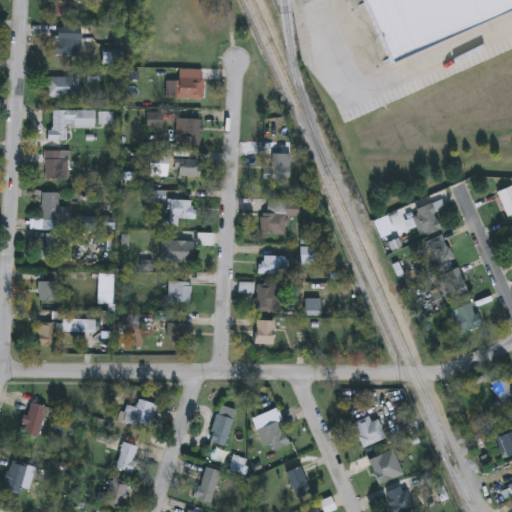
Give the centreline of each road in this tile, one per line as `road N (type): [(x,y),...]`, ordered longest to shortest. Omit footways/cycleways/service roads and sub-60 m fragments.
road 1 (residential): [(15,375),(419,375),(447,373),(511,344)]
road 2 (residential): [(0,423),(15,375),(34,0)]
road 3 (residential): [(222,374),(236,61)]
road 4 (residential): [(511,322),(453,186)]
road 5 (residential): [(358,511),(300,376)]
road 6 (residential): [(154,511),(198,374)]
